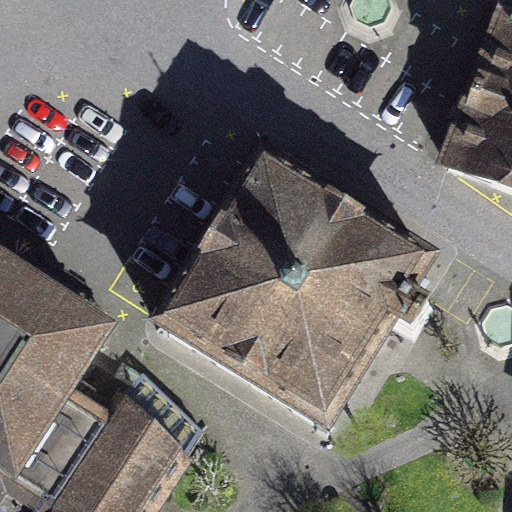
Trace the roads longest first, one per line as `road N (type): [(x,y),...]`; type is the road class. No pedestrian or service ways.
road 1 (secondary): [(121,0),(511,246)]
road 2 (unknown): [(253,82),(133,257),(117,310),(135,352)]
